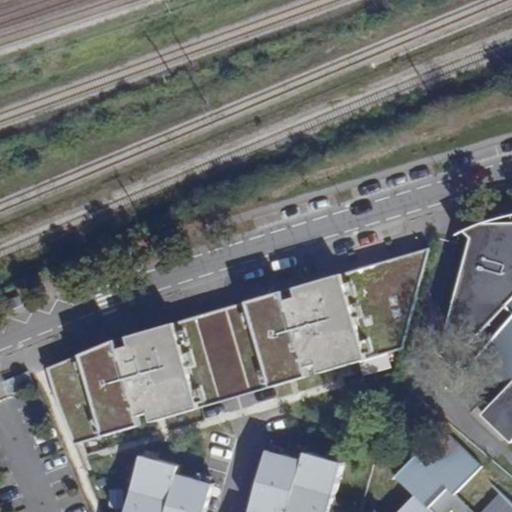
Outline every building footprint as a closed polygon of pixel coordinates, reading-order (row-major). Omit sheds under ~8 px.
[(511,322),(482,354),(511,381),(511,383),(509,386),(483,412),(511,440),(511,226),(480,227),(487,233),(455,321),(475,341),(508,306),(511,310),(511,322)] [(4,308),(7,314),(23,307),(20,302),(4,308)] [(63,337),(65,345),(83,337),(81,331),(63,337)] [(84,444),(1,464),(13,511),(203,511),(240,384),(246,385),(254,356),(230,350),(177,334),(140,458),(142,465),(127,469),(110,473),(93,478),(84,444)] [(511,383),(511,381),(482,354),(478,358),(509,386),(511,383)] [(511,511),(511,505),(503,496),(487,511),(471,511),(456,496),(476,473),(445,443),(423,465),(415,458),(396,478),(416,499),(403,511),(511,511)] [(110,473),(127,469),(122,450),(105,454),(110,473)]
